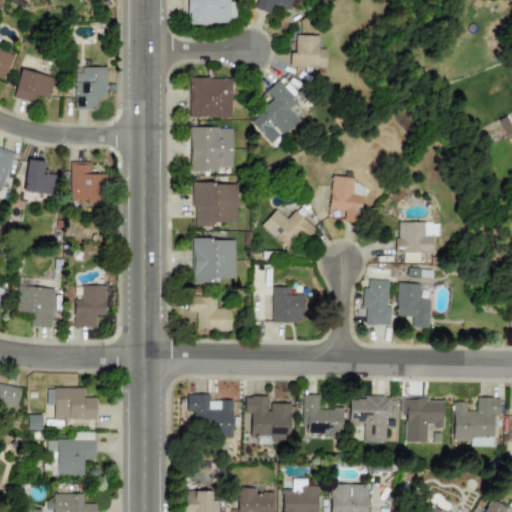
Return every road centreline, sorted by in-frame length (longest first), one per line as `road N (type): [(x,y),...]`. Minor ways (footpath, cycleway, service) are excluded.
road 1 (residential): [(511,358),(0,343)]
road 2 (tertiary): [(144,511),(145,0)]
road 3 (residential): [(149,132),(37,124),(0,111)]
